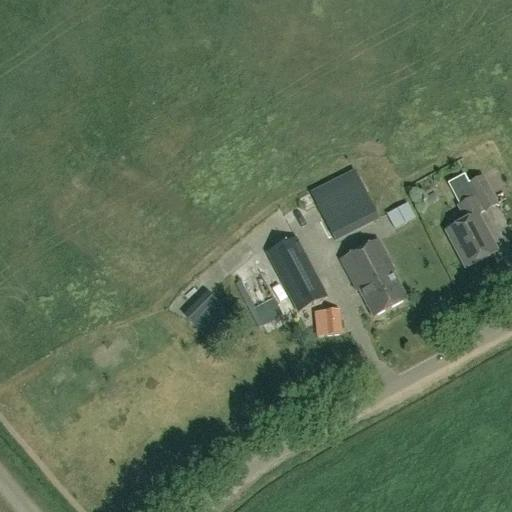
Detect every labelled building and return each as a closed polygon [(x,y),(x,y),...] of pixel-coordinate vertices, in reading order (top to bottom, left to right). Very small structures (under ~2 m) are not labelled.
[(335,242),(379,220),(353,171),(310,193),(335,242)] [(483,213),(497,205),(482,177),(468,184),(483,213)] [(466,270),(497,252),(477,216),(480,215),(471,199),(457,207),(465,222),(445,232),(466,270)] [(394,225),(419,221),(415,201),(390,206),(394,225)] [(298,314),(326,299),(295,239),(266,253),(298,314)] [(373,319),(406,301),(392,274),(394,273),(378,241),(340,262),(356,293),(358,292),(373,319)] [(208,284),(186,312),(201,324),(223,296),(208,284)] [(323,337),(341,336),(340,311),(321,313),(323,337)]
